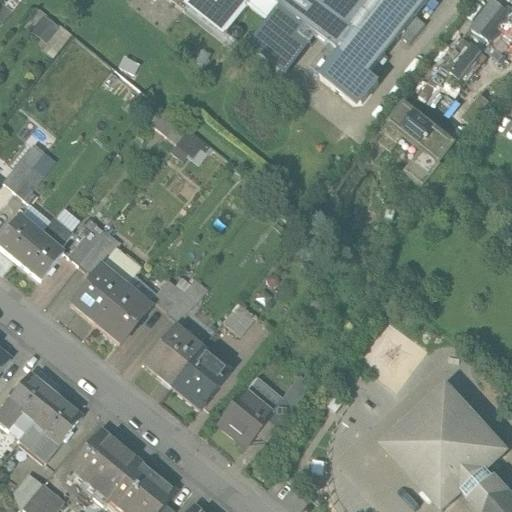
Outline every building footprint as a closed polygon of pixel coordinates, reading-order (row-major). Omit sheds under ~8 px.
[(239,0),(193,0),(189,6),(227,35),(248,8),(249,7),(239,0)] [(254,0),(249,7),(248,8),(269,24),(281,10),(288,0),(254,0)] [(288,0),(281,10),(369,79),(431,0),(288,0)] [(510,18),(493,5),(472,35),(489,47),(510,18)] [(482,58),(465,45),(443,74),(460,87),(482,58)] [(480,99),(461,123),(471,130),(489,107),(480,99)] [(189,133),(160,110),(148,125),(176,148),(189,133)] [(454,149),(405,110),(378,145),(391,155),(403,139),(424,155),(406,177),(421,190),(454,149)] [(189,133),(176,148),(192,161),(200,150),(206,155),(210,149),(189,133)] [(19,164),(1,186),(12,196),(30,173),(19,164)] [(40,240),(18,222),(0,243),(0,253),(17,268),(40,240)] [(40,240),(17,268),(39,285),(62,258),(58,254),(71,238),(53,223),(40,240)] [(88,225),(79,237),(83,241),(66,263),(77,271),(104,238),(88,225)] [(104,238),(77,271),(91,282),(114,254),(118,249),(104,238)] [(91,282),(70,309),(95,328),(133,281),(138,274),(114,254),(91,282)] [(133,281),(95,328),(119,348),(152,307),(150,305),(156,299),(133,281)] [(182,297),(166,318),(179,328),(206,292),(194,283),(189,289),(182,297)] [(181,283),(175,291),(182,297),(189,289),(181,283)] [(175,291),(167,285),(156,299),(150,305),(152,307),(166,318),(182,297),(175,291)] [(238,307),(223,326),(240,339),(254,321),(238,307)] [(174,333),(145,369),(171,390),(200,353),(174,333)] [(200,353),(171,390),(200,413),(229,377),(200,353)] [(0,375),(10,364),(0,355),(0,375)] [(29,379),(6,407),(32,428),(55,400),(29,379)] [(255,384),(219,428),(245,449),(265,424),(271,417),(270,417),(281,404),(255,384)] [(505,455),(446,391),(383,450),(405,474),(408,472),(411,475),(409,478),(425,496),(428,493),(434,500),(431,503),(440,511),(443,511),(462,494),(478,511),(511,511),(511,500),(486,472),(505,455)] [(81,421),(55,400),(32,428),(58,449),(81,421)] [(281,404),(270,417),(271,417),(265,424),(276,433),(292,413),(281,404)] [(6,407),(0,414),(0,426),(20,443),(32,428),(6,407)] [(20,443),(19,445),(45,466),(58,449),(32,428),(20,443)] [(100,436),(70,474),(108,504),(138,466),(100,436)] [(138,466),(108,504),(118,511),(162,511),(166,508),(175,496),(138,466)] [(13,496),(17,511),(23,511),(43,488),(28,477),(13,496)] [(74,511),(43,488),(23,511),(74,511)]
